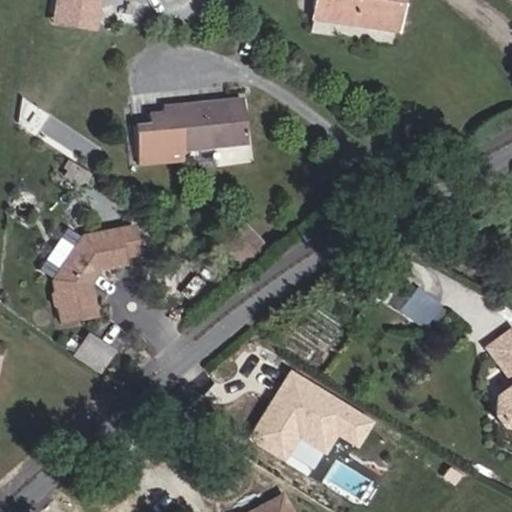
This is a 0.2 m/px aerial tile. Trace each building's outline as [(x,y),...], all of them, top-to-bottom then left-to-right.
[(95,0),(55,0),(54,8),(93,14),(95,0)] [(395,32),(400,0),(313,0),(311,19),(395,32)] [(93,14),(54,8),(52,23),(91,29),(93,14)] [(245,145),(240,100),(160,108),(161,114),(146,115),(147,125),(132,126),(136,166),(182,162),(181,151),(245,145)] [(263,245),(242,224),(220,245),(241,266),(263,245)] [(85,285),(97,267),(103,266),(104,270),(125,266),(123,257),(138,254),(133,228),(81,238),(72,250),(73,254),(64,268),(59,269),(51,282),(53,293),(51,296),(53,306),(56,307),(60,325),(95,318),(91,296),(87,297),(85,285)] [(89,286),(100,271),(104,270),(103,266),(97,267),(85,285),(87,297),(91,296),(89,286)] [(379,301),(391,278),(369,266),(363,279),(374,285),(368,295),(379,301)] [(421,330),(440,305),(416,287),(397,312),(421,330)] [(511,334),(510,331),(485,349),(511,384),(511,385),(498,395),(498,399),(494,398),(491,416),(499,427),(511,428),(511,334)] [(96,371),(109,352),(87,337),(74,356),(96,371)] [(275,357),(249,341),(241,353),(268,370),(275,357)] [(361,440),(373,418),(286,369),(247,438),(310,474),(338,427),(361,440)] [(287,511),(279,497),(250,511),(287,511)]
